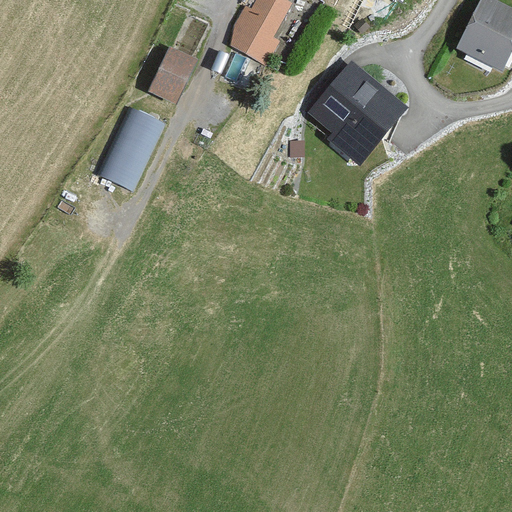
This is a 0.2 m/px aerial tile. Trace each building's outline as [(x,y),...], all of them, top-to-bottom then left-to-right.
[(262,0),(256,11),(252,9),(230,47),(271,69),(286,44),(278,40),(297,7),(284,0),(262,0)] [(511,10),(490,0),(488,0),(462,55),(511,79),(511,76),(511,10)] [(176,107),(196,66),(171,55),(151,96),(176,107)] [(413,113),(354,66),(312,118),(334,136),(330,140),(367,170),(413,113)] [(133,191),(166,124),(131,107),(99,175),(133,191)]
